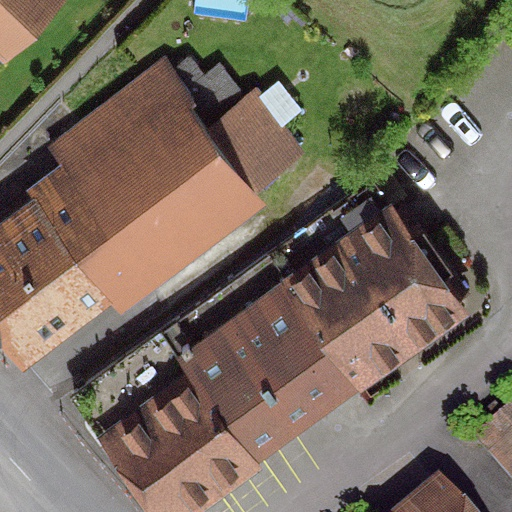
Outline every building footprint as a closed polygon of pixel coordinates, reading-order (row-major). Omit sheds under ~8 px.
[(0,0),(0,42),(1,43),(42,0),(0,0)] [(181,98),(154,62),(68,126),(46,143),(74,181),(0,236),(0,321),(17,345),(26,339),(241,178),(267,159),(256,145),(273,133),(250,102),(245,105),(219,70),(181,98)] [(369,178),(289,235),(70,391),(104,437),(109,434),(163,509),(456,299),(369,178)] [(511,406),(476,438),(511,480),(511,406)] [(454,511),(441,496),(421,511),(454,511)]
